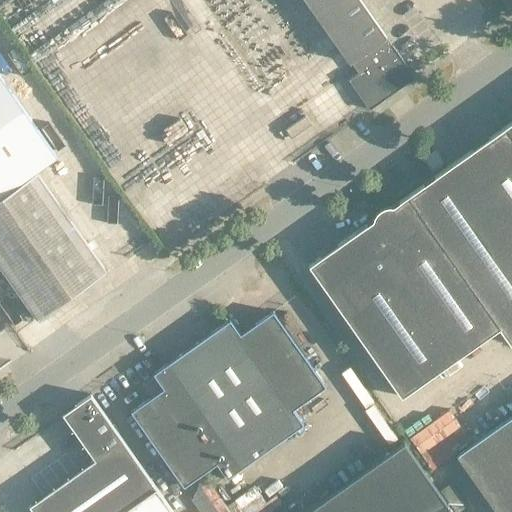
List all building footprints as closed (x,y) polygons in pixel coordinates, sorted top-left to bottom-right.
[(349,79),(369,109),(415,77),(360,0),(306,0),(351,63),(352,62),(359,72),(349,79)] [(415,2),(413,0),(366,0),(365,2),(382,26),(415,2)] [(432,26),(415,2),(382,26),(399,50),(432,26)] [(449,51),(432,26),(399,50),(416,74),(449,51)] [(0,74),(0,265),(37,318),(106,270),(36,170),(57,155),(0,74)] [(305,115),(286,128),(292,137),(311,123),(305,115)] [(511,120),(505,126),(309,264),(402,396),(499,327),(511,343),(511,341),(511,120)] [(164,387),(131,410),(184,485),(217,462),(227,477),(304,423),(293,408),(326,385),(273,310),(241,333),(230,319),(153,373),(164,387)] [(174,511),(91,393),(63,413),(96,458),(30,504),(35,511),(174,511)] [(511,511),(511,414),(456,454),(497,511),(511,511)] [(454,511),(450,506),(404,441),(303,511),(454,511)]
